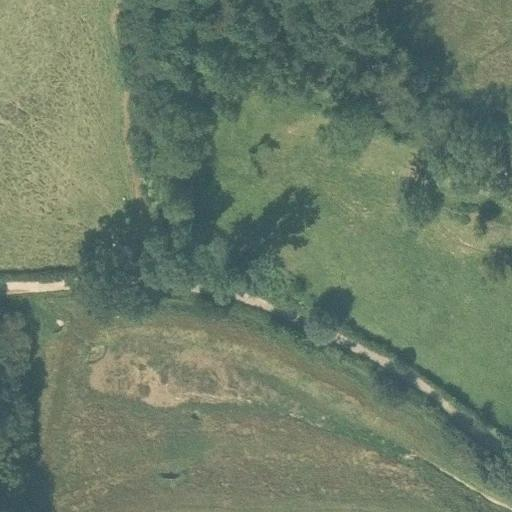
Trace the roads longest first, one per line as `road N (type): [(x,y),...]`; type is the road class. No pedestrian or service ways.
road 1 (track): [(0,289),(150,283),(251,302),(363,353),(511,455)]
road 2 (track): [(511,178),(449,152),(388,110),(371,86),(345,0)]
